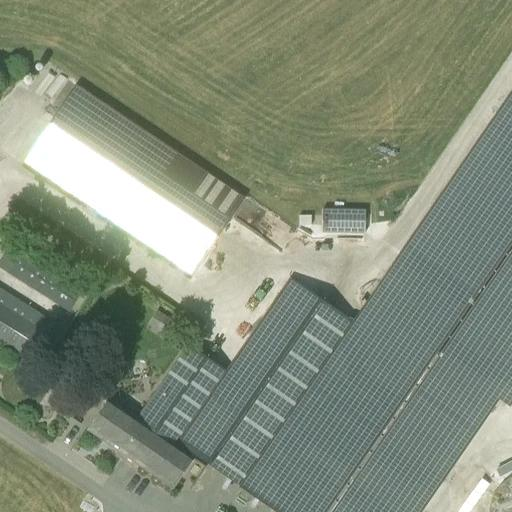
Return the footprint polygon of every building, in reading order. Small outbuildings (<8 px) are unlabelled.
[(192,277),(244,199),(76,86),(24,163),(192,277)] [(511,96),(356,324),(329,363),(243,488),(276,511),(417,511),(511,375),(511,96)] [(323,209),(323,233),(365,233),(365,209),(323,209)] [(83,290),(11,244),(0,262),(0,270),(68,313),(83,290)] [(175,446),(194,459),(240,491),(243,488),(329,363),(356,324),(290,278),(227,371),(189,345),(168,375),(206,401),(175,446)] [(0,341),(32,362),(56,325),(0,288),(0,341)] [(137,420),(108,400),(88,430),(173,489),(194,459),(175,446),(206,401),(168,375),(137,420)] [(496,511),(511,511),(511,474),(498,474),(496,511)]
